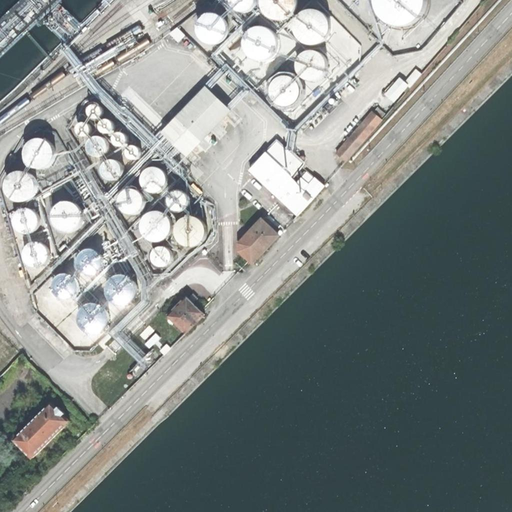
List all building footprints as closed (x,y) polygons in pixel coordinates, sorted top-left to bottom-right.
[(248,14),(251,12),(254,9),(255,4),(253,0),(233,0),(232,4),(233,8),(236,12),(239,14),(244,15),(248,14)] [(288,19),(294,16),(298,10),(299,3),(298,0),(263,0),(263,3),(265,9),(269,15),(274,19),(281,21),(288,19)] [(412,26),(420,20),(426,13),(428,2),(427,0),(377,0),(377,2),(378,11),(384,20),(392,26),(402,28),(412,26)] [(322,44),(328,40),(332,35),(333,28),(332,21),(328,15),(322,11),(315,9),(308,11),(303,15),(299,21),(297,27),(299,34),(302,40),(308,44),(315,45),(322,44)] [(221,42),(226,39),(229,33),(230,29),(229,23),(226,19),(221,16),(216,16),(210,18),(207,20),(204,24),(203,29),(204,34),(207,38),(211,41),(216,42),(221,42)] [(269,60),(274,56),(278,51),(279,45),(277,38),(273,33),(268,30),(261,29),(255,31),(251,35),(248,39),(247,46),(248,52),(251,57),(256,60),(263,62),(269,60)] [(320,83),(325,80),(329,74),(330,68),(328,60),(325,56),(318,52),(312,52),(307,53),(302,57),(299,62),(298,68),(299,74),(302,79),(307,82),(312,84),(320,83)] [(294,108),(300,105),(304,100),(305,93),(304,86),(300,81),(295,78),(288,77),(282,78),(277,82),(274,86),(272,93),(273,99),(278,105),(282,108),(289,110),(294,108)] [(388,97),(397,105),(410,90),(401,82),(388,97)] [(208,89),(163,135),(188,159),(233,113),(208,89)] [(103,120),(106,118),(107,116),(108,113),(107,111),(106,109),(104,107),(101,106),(98,107),(96,108),(95,110),(94,113),(94,116),(96,118),(97,119),(101,120),(103,120)] [(361,127),(371,136),(382,122),(373,114),(361,127)] [(114,132),(116,131),(118,128),(118,126),(118,123),(116,121),(114,119),(112,119),(109,119),(107,121),(105,123),(105,126),(105,128),(107,130),(108,131),(112,132),(114,132)] [(90,139),(93,138),(94,136),(95,133),(94,130),(93,128),(91,127),(88,126),(85,127),(83,128),(82,130),(81,133),(81,135),(83,138),(84,139),(88,140),(90,139)] [(347,163),(371,136),(361,127),(337,155),(347,163)] [(131,148),(133,147),(135,144),(135,142),(135,139),(133,137),(131,136),(129,135),(126,135),(124,137),(122,139),(122,142),(122,144),(124,146),(125,147),(129,148),(131,148)] [(48,172),(53,169),(57,164),(58,158),(56,151),(53,147),(48,143),(42,142),(36,143),(31,147),(28,152),(27,158),(28,164),(31,169),(36,172),(42,173),(48,172)] [(104,162),(108,160),(110,158),(111,153),(110,150),(108,146),(105,144),(101,143),(97,144),(94,146),(92,149),(91,153),(92,157),(94,160),(96,162),(100,163),(104,162)] [(306,180),(302,185),(294,177),(304,167),(281,143),(253,171),(298,217),(327,188),(319,180),(313,187),(309,183),(306,180)] [(142,161),(144,160),(146,158),(146,155),(146,153),(144,150),(142,149),(140,148),(137,149),(135,150),(133,152),(133,155),(133,157),(135,160),(136,161),(139,162),(142,161)] [(118,186),(122,184),(124,181),(125,176),(124,173),(122,169),(118,167),(115,166),(110,167),(107,169),(105,172),(104,176),(105,180),(107,184),(110,186),(114,187),(118,186)] [(160,193),(165,190),(168,185),(169,181),(168,176),(164,171),(160,168),(155,167),(150,169),(146,172),(143,175),(142,181),(143,186),(146,190),(150,192),(156,194),(160,193)] [(30,205),(35,201),(39,196),(40,190),(38,183),(35,179),(30,176),(24,175),(18,176),(13,179),(10,184),(9,190),(10,196),(14,201),(18,204),(25,206),(30,205)] [(186,215),(191,212),(194,207),(195,202),(193,196),(189,192),(186,189),(179,189),(174,190),(170,193),(168,197),(167,203),(168,209),(172,213),(175,215),(181,216),(186,215)] [(143,215),(147,212),(150,207),(150,202),(149,196),(146,193),(142,191),(137,190),(132,191),(128,193),(125,197),(124,202),(125,208),(128,212),(131,215),(138,216),(143,215)] [(62,213),(66,211),(68,208),(69,203),(68,200),(66,196),(62,194),(59,193),(54,194),(51,196),(49,199),(48,203),(49,207),(51,211),(54,212),(58,214),(62,213)] [(36,234),(40,231),(43,227),(44,223),(43,218),(40,214),(35,211),(31,210),(26,212),(22,214),(20,218),(19,223),(20,228),(22,232),(26,234),(31,235),(36,234)] [(166,241),(170,238),(173,233),(174,229),(173,224),(170,220),(166,218),(161,217),(156,218),(153,221),(150,224),(149,229),(150,234),(153,238),(156,240),(162,242),(166,241)] [(199,247),(204,244),(208,239),(209,233),(207,226),(204,222),(199,219),(193,218),(187,219),(182,222),(179,227),(178,233),(179,239),(182,244),(187,247),(193,249),(199,247)] [(238,248),(255,263),(271,246),(280,236),(264,221),(238,248)] [(69,244),(73,241),(75,239),(76,234),(76,231),(73,227),(70,224),(66,224),(62,224),(59,227),(57,230),(55,234),(56,238),(58,241),(61,243),(66,244),(69,244)] [(43,270),(47,267),(50,263),(51,258),(50,253),(47,249),(43,247),(38,246),(33,247),(30,250),(27,253),(26,258),(27,263),(30,267),(33,269),(39,271),(43,270)] [(156,262),(171,261),(170,246),(155,248),(156,262)] [(98,276),(102,273),(105,268),(106,264),(105,259),(102,255),(98,252),(93,251),(88,252),(84,255),(81,259),(80,264),(81,269),(84,273),(87,275),(93,277),(98,276)] [(73,301),(77,298),(80,293),(81,289),(79,284),(77,280),(72,277),(68,277),(63,278),(59,280),(57,284),(56,289),(57,294),(59,298),(63,300),(68,302),(73,301)] [(130,307),(135,304),(139,299),(140,293),(138,286),(135,282),(130,278),(124,277),(118,278),(113,282),(110,287),(109,293),(110,299),(113,304),(118,307),(124,308),(130,307)] [(181,329),(186,334),(196,325),(204,316),(193,304),(187,299),(169,317),(173,321),(170,324),(178,332),(181,329)] [(103,336),(108,332),(112,327),(113,321),(111,314),(108,310),(103,307),(97,306),(91,307),(86,310),(83,315),(82,321),(83,327),(86,332),(91,335),(97,337),(103,336)] [(13,444),(31,462),(69,425),(64,420),(66,418),(59,410),(56,413),(51,408),(13,444)]
